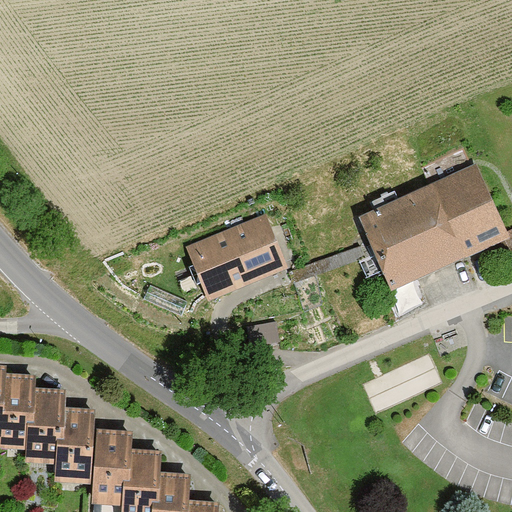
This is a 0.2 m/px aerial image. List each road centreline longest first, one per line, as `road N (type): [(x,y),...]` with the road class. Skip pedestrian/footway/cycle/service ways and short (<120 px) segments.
road 1 (unclassified): [(511,286),(270,386),(232,430)]
road 2 (tertiary): [(232,430),(42,296),(0,246)]
